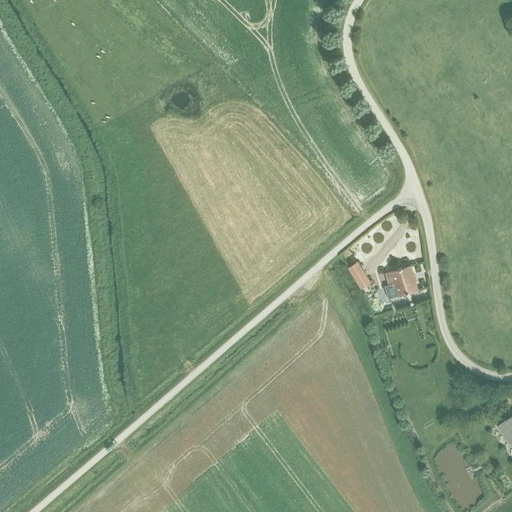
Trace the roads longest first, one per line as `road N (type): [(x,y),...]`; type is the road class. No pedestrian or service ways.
road 1 (unclassified): [(32,511),(417,190)]
road 2 (unclassified): [(511,378),(480,371),(449,343),(417,190)]
road 3 (unclassified): [(417,190),(352,73),(347,29),(358,0)]
